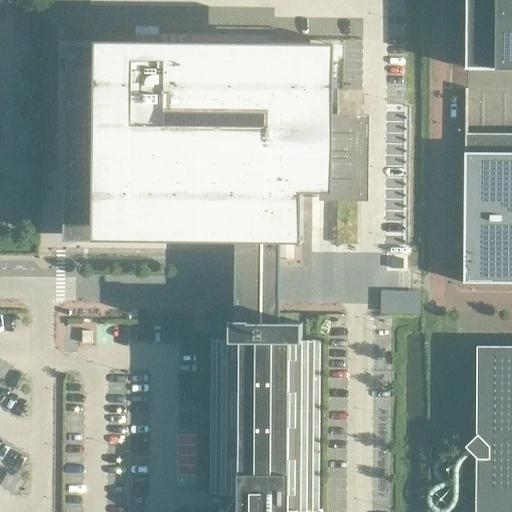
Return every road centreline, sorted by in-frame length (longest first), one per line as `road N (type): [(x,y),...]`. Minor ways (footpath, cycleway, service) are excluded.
road 1 (residential): [(511,305),(440,305),(441,0)]
road 2 (unclassified): [(372,291),(0,292)]
